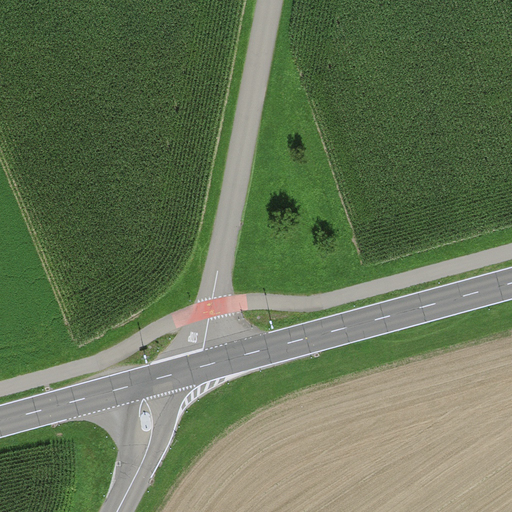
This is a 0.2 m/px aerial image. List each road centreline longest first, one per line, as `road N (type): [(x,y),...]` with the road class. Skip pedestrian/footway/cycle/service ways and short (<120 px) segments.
road 1 (unclassified): [(208,365),(204,349),(271,0)]
road 2 (secondary): [(208,365),(511,283)]
road 3 (secondary): [(0,422),(141,384)]
road 4 (tertiary): [(118,511),(143,463),(141,384)]
